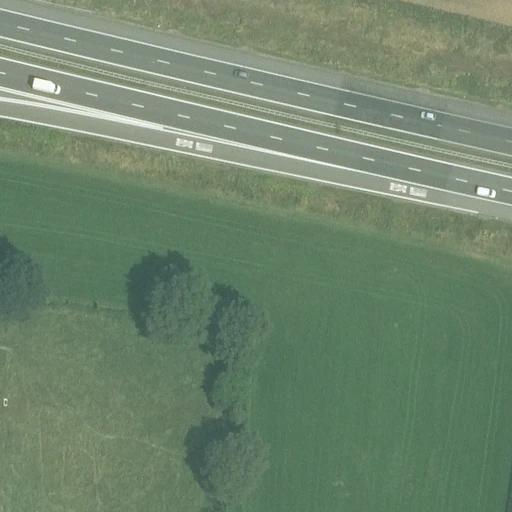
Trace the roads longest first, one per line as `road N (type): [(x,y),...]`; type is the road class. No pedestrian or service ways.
road 1 (motorway): [(511,143),(0,23)]
road 2 (motorway): [(0,74),(511,193)]
